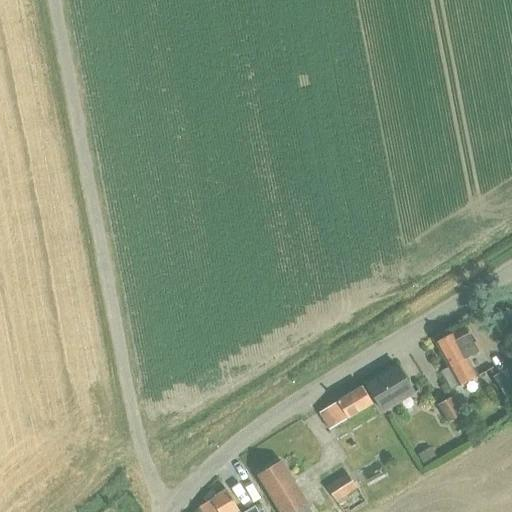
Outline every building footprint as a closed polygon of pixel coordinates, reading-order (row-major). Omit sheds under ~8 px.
[(464,328),(450,336),(436,344),(449,366),(443,370),(454,390),(460,386),(474,378),(463,359),(477,351),(464,328)] [(381,414),(413,394),(396,368),(365,387),(381,414)] [(504,405),(511,400),(511,368),(491,381),(504,405)] [(360,389),(326,410),(318,415),(328,430),(335,425),(370,404),(360,389)] [(451,399),(453,398),(452,396),(436,405),(447,424),(461,415),(451,399)] [(419,455),(424,464),(437,456),(432,447),(419,455)] [(365,466),(373,482),(390,474),(382,457),(365,466)] [(275,511),(309,511),(280,462),(255,477),(275,511)] [(345,474),(325,488),(335,503),(355,489),(345,474)] [(199,507),(202,511),(258,511),(255,507),(246,511),(239,511),(237,508),(227,491),(199,507)]
